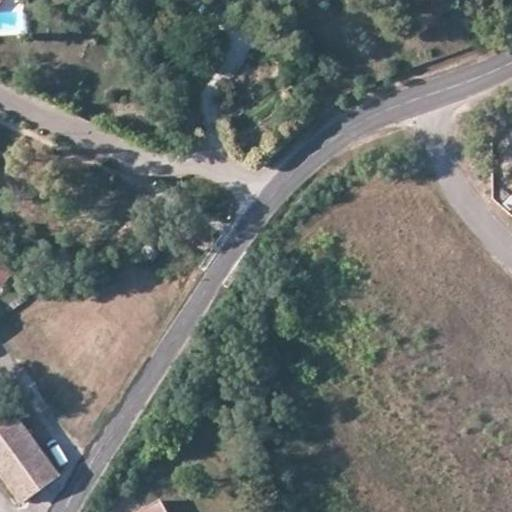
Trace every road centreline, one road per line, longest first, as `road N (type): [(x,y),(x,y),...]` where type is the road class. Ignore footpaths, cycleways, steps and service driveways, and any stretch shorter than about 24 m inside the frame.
road 1 (tertiary): [(71,511),(167,346),(269,201)]
road 2 (residential): [(269,201),(198,165),(124,155),(0,97)]
road 3 (tertiary): [(269,201),(336,135),(427,96)]
road 4 (residential): [(427,96),(446,171),(511,254)]
